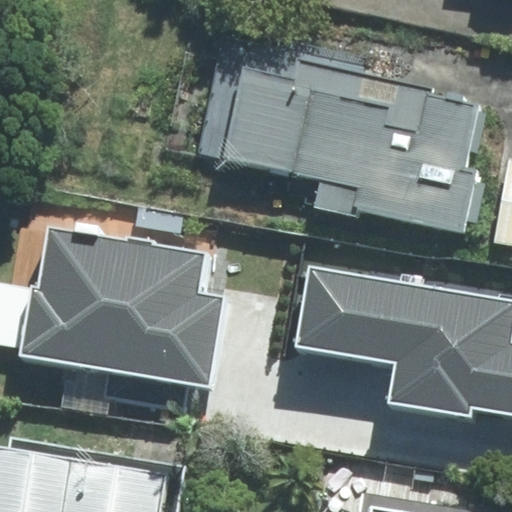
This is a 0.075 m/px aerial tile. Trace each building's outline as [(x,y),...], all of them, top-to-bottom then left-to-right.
[(211,171),(317,185),(312,226),(458,246),(463,204),(477,102),(289,78),(286,102),(221,93),(211,171)] [(511,255),(511,170),(498,170),(493,254),(511,255)] [(189,300),(193,270),(41,251),(33,308),(18,306),(10,368),(198,392),(209,302),(189,300)] [(378,357),(378,401),(511,418),(511,350),(504,349),(511,298),(295,269),(285,344),(378,357)] [(0,511),(153,511),(157,489),(0,466),(0,511)] [(459,511),(362,501),(360,511),(459,511)]
